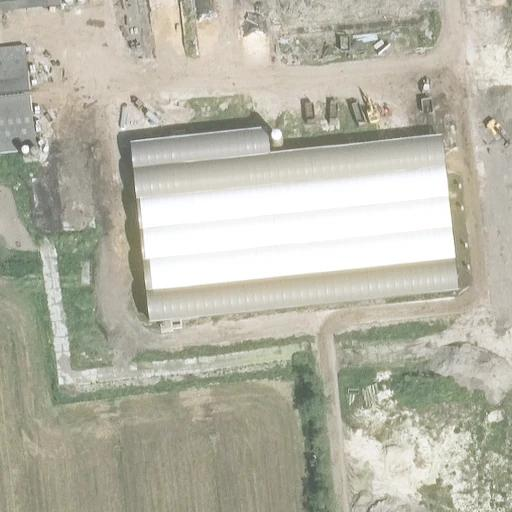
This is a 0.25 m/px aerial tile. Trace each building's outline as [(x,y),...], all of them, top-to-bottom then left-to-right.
[(0,0),(0,15),(62,9),(61,2),(61,0),(0,0)] [(120,23),(119,15),(104,16),(105,48),(146,47),(146,22),(120,23)] [(0,154),(35,151),(25,48),(0,50),(0,154)] [(268,159),(266,134),(132,148),(150,323),(456,291),(440,141),(268,159)] [(97,153),(53,155),(57,235),(102,233),(97,153)]
